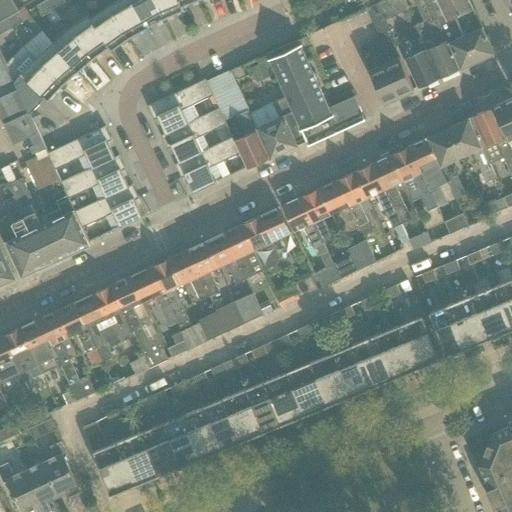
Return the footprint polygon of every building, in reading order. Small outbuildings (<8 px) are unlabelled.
[(0,0),(0,19),(18,9),(12,0),(0,0)] [(54,8),(48,0),(47,0),(37,6),(42,15),(54,8)] [(64,0),(48,0),(54,8),(65,2),(64,0)] [(130,0),(117,0),(108,6),(131,42),(133,40),(131,37),(146,28),(130,0)] [(155,0),(130,0),(146,28),(162,20),(164,23),(166,22),(155,0)] [(155,0),(166,22),(169,21),(167,17),(183,10),(178,0),(155,0)] [(200,0),(178,0),(183,10),(184,10),(182,6),(196,0),(197,0),(199,4),(202,3),(200,0)] [(372,0),(361,0),(366,8),(375,4),(372,0)] [(403,0),(388,0),(376,6),(377,6),(383,21),(408,10),(404,0),(403,0)] [(429,0),(403,0),(404,0),(403,0),(414,0),(424,22),(426,21),(428,25),(439,20),(429,0)] [(429,0),(439,20),(440,23),(441,23),(458,15),(473,8),(469,0),(429,0)] [(88,15),(87,15),(112,50),(126,40),(129,43),(131,42),(108,6),(90,18),(88,15)] [(375,7),(367,11),(381,41),(389,37),(375,7)] [(18,11),(6,18),(12,28),(24,21),(19,13),(18,12),(18,11)] [(87,15),(69,28),(96,62),(98,60),(95,57),(109,47),(111,50),(112,50),(87,15)] [(454,17),(441,23),(442,26),(441,27),(447,39),(461,69),(491,55),(492,52),(492,51),(482,28),(467,35),(463,37),(454,17)] [(6,18),(0,21),(0,34),(12,28),(6,18)] [(424,22),(415,26),(421,37),(439,78),(461,69),(447,39),(441,27),(442,26),(441,23),(440,23),(439,20),(428,25),(426,21),(424,22)] [(69,28),(52,43),(78,72),(91,60),(94,64),(96,62),(69,28)] [(35,58),(52,43),(40,29),(23,45),(35,58)] [(439,78),(421,37),(410,42),(411,46),(404,49),(408,57),(405,59),(418,88),(439,78)] [(365,119),(362,113),(354,95),(329,107),(298,40),(265,55),(300,130),(302,130),(309,145),(365,119)] [(52,43),(35,58),(65,88),(67,87),(64,84),(78,72),(52,43)] [(6,62),(13,76),(30,114),(45,98),(48,101),(60,87),(64,90),(65,88),(35,58),(23,45),(6,62)] [(0,81),(13,76),(6,62),(0,49),(0,81)] [(385,65),(384,65),(398,97),(413,90),(414,90),(400,58),(399,58),(385,65)] [(384,65),(369,71),(375,83),(384,104),(398,97),(384,65)] [(0,114),(13,144),(28,136),(33,146),(28,148),(31,153),(45,146),(30,114),(13,76),(0,81),(0,114)] [(205,79),(148,106),(154,120),(158,118),(165,133),(161,135),(162,136),(195,120),(199,118),(199,117),(193,105),(213,95),(207,82),(205,79)] [(300,130),(285,97),(272,103),(250,114),(256,128),(270,158),(297,145),(307,141),(302,130),(300,130)] [(511,98),(493,107),(511,146),(511,98)] [(245,135),(234,140),(240,153),(247,168),(270,158),(256,128),(250,114),(243,99),(232,105),(237,115),(236,116),(245,135)] [(511,146),(493,107),(469,118),(490,164),(503,158),(505,162),(511,177),(511,146)] [(175,164),(233,137),(209,148),(203,135),(227,124),(219,108),(162,136),(168,149),(172,147),(179,162),(175,164)] [(469,118),(450,127),(463,157),(472,153),(481,173),(482,172),(487,182),(496,178),(490,164),(469,118)] [(105,126),(48,153),(49,155),(56,169),(79,158),(85,171),(119,156),(119,155),(115,157),(108,142),(112,140),(105,126)] [(450,127),(428,138),(448,181),(456,199),(466,194),(451,162),(463,157),(450,127)] [(233,137),(175,164),(181,178),(185,176),(193,192),(200,189),(201,190),(217,182),(217,181),(223,178),(216,164),(240,153),(234,140),(233,137)] [(428,138),(410,146),(432,193),(442,188),(440,185),(448,181),(428,138)] [(410,146),(392,155),(404,181),(413,201),(421,197),(428,211),(437,207),(436,204),(431,193),(432,193),(410,146)] [(35,158),(25,162),(38,190),(52,183),(56,192),(53,194),(59,208),(49,213),(68,252),(89,243),(90,242),(89,241),(83,227),(75,211),(69,198),(62,182),(56,169),(49,155),(41,159),(37,161),(35,158)] [(392,155),(373,163),(402,224),(411,219),(395,185),(404,181),(392,155)] [(125,169),(119,156),(85,171),(62,182),(69,198),(93,187),(99,200),(133,185),(132,184),(128,186),(121,171),(125,169)] [(373,163),(355,172),(368,198),(376,194),(392,228),(402,224),(373,163)] [(8,165),(1,169),(4,176),(8,185),(16,181),(8,165)] [(355,172),(337,180),(359,227),(363,236),(373,231),(369,222),(360,202),(368,198),(355,172)] [(16,181),(8,185),(14,196),(46,263),(68,252),(49,213),(39,218),(32,205),(34,204),(22,178),(16,181)] [(337,180),(319,189),(331,215),(340,210),(349,231),(359,227),(337,180)] [(75,211),(83,227),(106,216),(113,230),(119,227),(119,228),(136,220),(136,219),(143,216),(135,200),(139,198),(133,185),(99,200),(75,211)] [(319,189),(301,197),(322,243),(332,238),(323,218),(331,215),(319,189)] [(10,214),(0,218),(0,223),(7,239),(15,255),(23,273),(46,263),(14,196),(5,200),(12,213),(10,214)] [(510,206),(505,196),(485,205),(489,215),(510,206)] [(301,197),(282,206),(291,224),(294,232),(304,228),(313,247),(317,256),(327,252),(322,243),(301,197)] [(279,208),(260,217),(284,268),(295,263),(283,238),(292,233),(291,231),(290,232),(279,208)] [(463,213),(452,218),(458,230),(469,225),(463,213)] [(260,217),(242,225),(254,251),(264,271),(273,267),(275,272),(284,268),(260,217)] [(242,225),(224,233),(246,279),(256,274),(264,271),(254,251),(242,225)] [(224,233),(206,242),(218,268),(228,264),(237,283),(246,279),(224,233)] [(356,245),(358,249),(349,253),(350,256),(358,271),(376,262),(366,240),(356,245)] [(503,241),(489,246),(493,255),(507,250),(503,241)] [(206,242),(188,250),(209,296),(220,291),(210,272),(218,268),(206,242)] [(0,284),(14,278),(0,246),(0,284)] [(188,250),(170,259),(182,285),(191,280),(201,300),(209,296),(188,250)] [(479,250),(466,256),(470,265),(483,259),(479,250)] [(358,271),(350,256),(333,264),(340,279),(358,271)] [(170,259),(152,267),(178,322),(181,329),(191,324),(174,288),(182,285),(170,259)] [(456,260),(443,265),(446,275),(460,269),(456,260)] [(340,279),(333,264),(315,273),(322,288),(340,279)] [(134,276),(130,277),(142,303),(146,302),(154,298),(157,304),(168,327),(177,322),(173,313),(152,267),(134,276)] [(433,270),(421,274),(425,283),(436,279),(433,270)] [(318,289),(311,275),(292,284),(294,289),(299,299),(318,289)] [(130,277),(112,286),(133,331),(134,333),(143,329),(148,339),(157,334),(142,303),(130,277)] [(511,279),(494,287),(511,329),(511,279)] [(396,285),(383,291),(387,300),(401,294),(396,285)] [(112,286),(94,294),(117,344),(135,336),(134,333),(133,331),(112,286)] [(494,287),(472,295),(490,338),(511,329),(494,287)] [(299,299),(294,289),(276,297),(281,307),(299,299)] [(262,315),(251,292),(234,301),(244,324),(262,315)] [(94,294),(76,303),(103,362),(113,357),(109,348),(117,344),(94,294)] [(374,295),(360,301),(364,310),(378,304),(374,295)] [(472,295),(451,304),(468,347),(490,338),(472,295)] [(244,324),(234,301),(215,310),(216,311),(226,332),(244,324)] [(76,303),(58,311),(70,336),(77,333),(93,367),(103,362),(76,303)] [(468,347),(451,304),(429,313),(447,356),(468,347)] [(351,306),(337,312),(341,321),(355,315),(351,306)] [(58,311),(40,319),(61,365),(61,366),(69,385),(79,380),(71,361),(70,358),(78,354),(70,336),(58,311)] [(226,332),(216,311),(198,320),(199,322),(207,341),(226,332)] [(331,315),(320,320),(324,329),(335,324),(331,315)] [(422,316),(400,325),(418,367),(440,359),(422,316)] [(40,319),(22,328),(43,374),(61,365),(40,319)] [(207,341),(199,322),(181,331),(185,340),(189,349),(207,341)] [(310,324),(297,330),(301,339),(314,333),(310,324)] [(400,325),(378,334),(396,377),(418,367),(400,325)] [(22,328),(4,336),(25,382),(43,374),(22,328)] [(145,356),(150,368),(168,359),(157,334),(148,339),(143,329),(134,333),(135,336),(145,356)] [(378,334),(357,343),(374,386),(396,377),(378,334)] [(287,335),(274,341),(278,350),(291,344),(287,335)] [(4,336),(0,338),(0,376),(6,391),(15,387),(19,395),(29,390),(25,382),(4,336)] [(172,358),(189,349),(185,340),(168,349),(172,358)] [(357,343),(335,352),(352,395),(374,386),(357,343)] [(264,345),(251,351),(255,360),(268,354),(264,345)] [(335,352),(313,361),(330,404),(352,395),(335,352)] [(245,354),(234,359),(238,368),(249,363),(245,354)] [(144,357),(130,363),(135,375),(150,368),(145,356),(144,357)] [(313,361),(291,370),(308,413),(330,404),(313,361)] [(224,363),(211,369),(215,378),(228,372),(224,363)] [(291,370),(269,379),(287,422),(308,413),(291,370)] [(204,372),(193,377),(197,386),(208,381),(204,372)] [(79,380),(69,385),(71,389),(71,390),(77,401),(78,401),(95,392),(87,376),(79,380)] [(269,379),(247,388),(265,431),(287,422),(269,379)] [(183,382),(170,388),(174,397),(187,391),(183,382)] [(247,388),(225,397),(243,440),(265,431),(247,388)] [(71,390),(62,394),(68,405),(77,401),(71,390)] [(164,391),(153,396),(157,405),(168,399),(164,391)] [(225,397),(203,406),(221,449),(243,440),(225,397)] [(143,400),(130,406),(134,415),(147,409),(143,400)] [(45,406),(38,409),(38,410),(38,411),(44,422),(51,418),(45,406)] [(203,406),(181,415),(199,458),(221,449),(203,406)] [(120,410),(107,416),(111,425),(124,419),(120,410)] [(38,411),(26,416),(27,419),(31,427),(44,422),(38,411)] [(181,415),(159,424),(177,467),(199,458),(181,415)] [(6,430),(0,432),(0,442),(14,436),(21,433),(18,426),(17,425),(14,419),(3,424),(6,430)] [(83,427),(87,436),(100,430),(97,421),(83,427)] [(511,421),(508,423),(509,427),(493,434),(486,449),(511,459),(511,421)] [(159,424),(137,433),(155,476),(177,467),(159,424)] [(21,433),(14,436),(19,447),(37,438),(31,427),(21,433)] [(137,433),(115,443),(133,485),(155,476),(137,433)] [(55,457),(44,462),(60,496),(65,493),(66,495),(69,496),(76,493),(77,490),(76,488),(79,487),(66,460),(71,458),(62,441),(50,446),(55,457)] [(133,485),(115,443),(93,452),(111,494),(133,485)] [(511,511),(511,459),(486,449),(480,465),(487,481),(483,482),(495,511),(511,511)] [(8,462),(0,466),(0,476),(3,483),(6,482),(20,511),(25,511),(34,508),(35,511),(44,511),(25,471),(17,475),(14,476),(8,462)] [(44,462),(25,471),(44,511),(45,511),(51,509),(48,501),(60,496),(44,462)] [(10,511),(0,488),(0,511),(10,511)]
